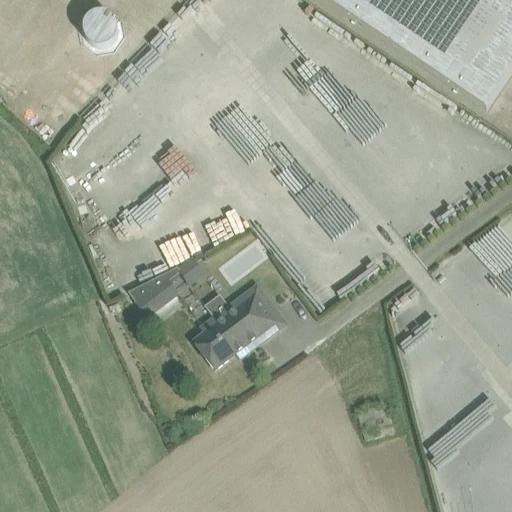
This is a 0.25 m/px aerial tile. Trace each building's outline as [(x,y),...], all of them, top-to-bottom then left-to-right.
[(511,0),(321,0),(470,101),(487,112),(500,92),(511,100),(511,0)] [(108,13),(84,27),(98,50),(122,36),(108,13)] [(511,214),(485,234),(476,249),(484,254),(492,249),(497,252),(511,253),(511,214)] [(216,258),(230,281),(269,257),(256,234),(216,258)] [(204,336),(194,343),(213,370),(217,375),(239,360),(235,355),(256,339),(263,347),(287,329),(257,290),(229,311),(220,298),(205,309),(213,320),(217,326),(204,336)] [(417,410),(431,425),(469,390),(455,375),(417,410)] [(367,443),(394,435),(386,408),(359,416),(367,443)]
